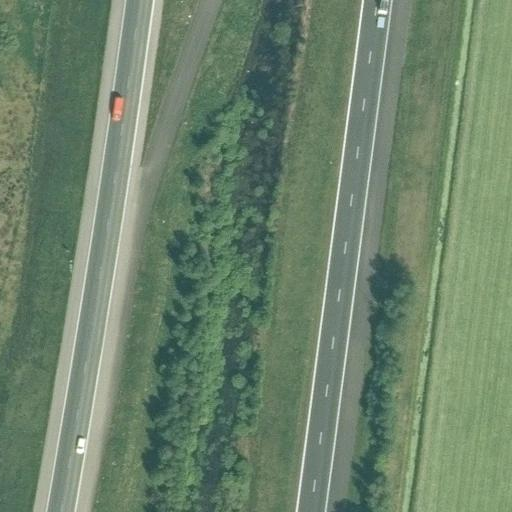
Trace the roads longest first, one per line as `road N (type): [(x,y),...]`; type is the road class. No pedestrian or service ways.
road 1 (motorway): [(315,511),(382,0)]
road 2 (motorway): [(96,300),(214,0)]
road 3 (motorway): [(139,0),(96,300)]
road 4 (motorway): [(96,300),(59,511)]
